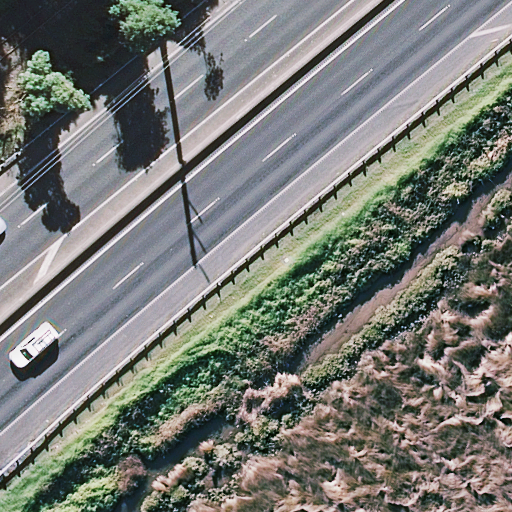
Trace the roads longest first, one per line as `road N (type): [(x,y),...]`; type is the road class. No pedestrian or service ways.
road 1 (trunk): [(465,0),(116,305),(0,425)]
road 2 (trunk): [(0,240),(293,0)]
